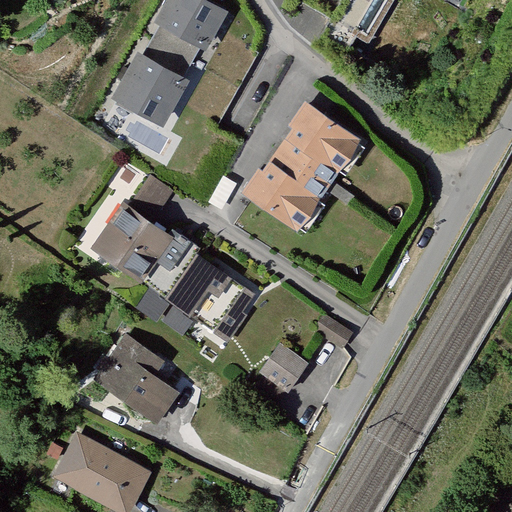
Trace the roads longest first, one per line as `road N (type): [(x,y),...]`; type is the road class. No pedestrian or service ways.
road 1 (residential): [(287,511),(473,185)]
road 2 (residential): [(473,185),(279,35),(252,0)]
